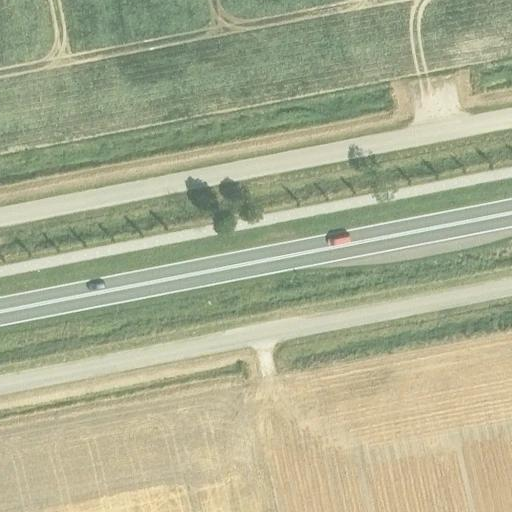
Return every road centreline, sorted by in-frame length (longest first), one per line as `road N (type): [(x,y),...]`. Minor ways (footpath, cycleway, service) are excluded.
road 1 (unclassified): [(0,218),(511,118)]
road 2 (unclassified): [(0,385),(511,285)]
road 3 (trunk): [(0,308),(511,210)]
